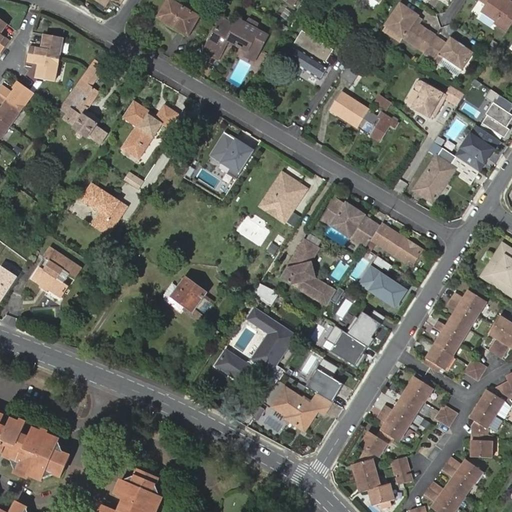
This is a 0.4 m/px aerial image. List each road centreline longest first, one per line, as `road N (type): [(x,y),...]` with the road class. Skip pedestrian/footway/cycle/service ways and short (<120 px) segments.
road 1 (residential): [(112,36),(460,243)]
road 2 (residential): [(312,483),(460,243)]
road 3 (residential): [(109,379),(182,409),(312,483)]
road 4 (residential): [(208,473),(133,435),(92,426)]
